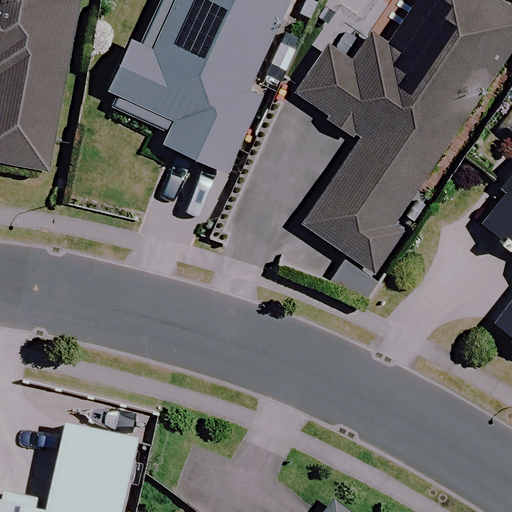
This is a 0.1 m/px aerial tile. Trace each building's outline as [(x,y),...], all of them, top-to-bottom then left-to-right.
[(71,0),(0,0),(0,163),(41,171),(71,0)] [(159,0),(140,49),(125,42),(100,104),(164,130),(155,150),(222,178),(254,98),(245,95),(283,0),(159,0)] [(326,43),(317,38),(281,91),(318,116),(314,123),(348,145),(294,224),(368,275),(397,232),(388,225),(511,42),(511,16),(487,0),(411,0),(378,49),(339,23),(326,43)] [(511,169),(472,231),(509,255),(493,279),(511,290),(485,330),(511,347),(511,169)] [(114,511),(130,440),(57,424),(38,507),(0,498),(0,511),(114,511)] [(336,511),(323,502),(316,511),(336,511)]
